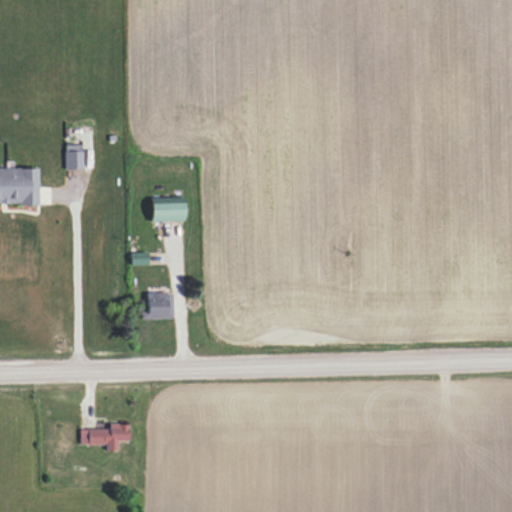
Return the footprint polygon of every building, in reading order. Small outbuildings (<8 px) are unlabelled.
[(81,169),(81,144),(63,144),(63,169),(81,169)] [(0,204),(37,204),(36,168),(0,168),(0,204)] [(182,220),(182,197),(148,197),(148,221),(182,220)] [(129,265),(146,265),(146,252),(129,252),(129,265)] [(171,292),(144,293),(145,319),(171,318),(171,292)] [(126,424),(107,424),(107,428),(77,429),(78,445),(104,444),(104,451),(116,450),(115,441),(127,441),(126,424)]
